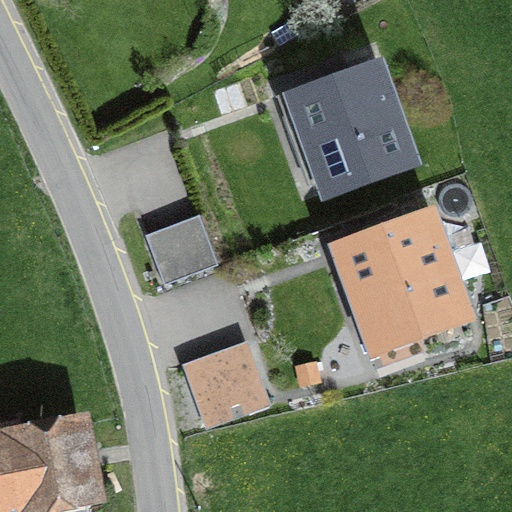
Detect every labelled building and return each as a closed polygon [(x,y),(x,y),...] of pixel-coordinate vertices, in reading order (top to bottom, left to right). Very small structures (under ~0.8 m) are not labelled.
[(407,162),(374,71),(296,99),(329,190),(407,162)] [(217,265),(199,216),(145,236),(164,285),(217,265)] [(462,315),(428,219),(342,251),(373,338),(407,326),(410,334),(462,315)] [(266,404),(245,346),(186,367),(207,426),(266,404)] [(73,431),(22,439),(21,429),(0,433),(0,503),(85,491),(73,431)]
